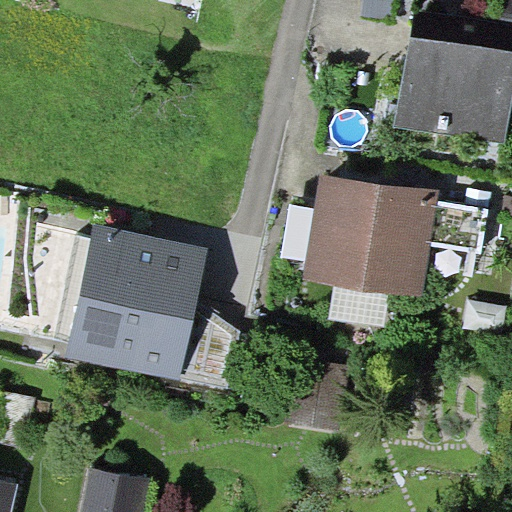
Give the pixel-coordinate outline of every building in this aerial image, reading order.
[(511,146),(511,50),(411,37),(398,132),(511,147),(511,146)] [(443,195),(317,178),(302,284),(427,302),(443,195)] [(191,253),(96,235),(74,345),(169,364),(191,253)] [(0,391),(0,439),(23,444),(33,398),(0,391)] [(146,511),(151,484),(88,473),(80,511),(146,511)] [(0,511),(5,511),(11,492),(0,489),(0,511)]
